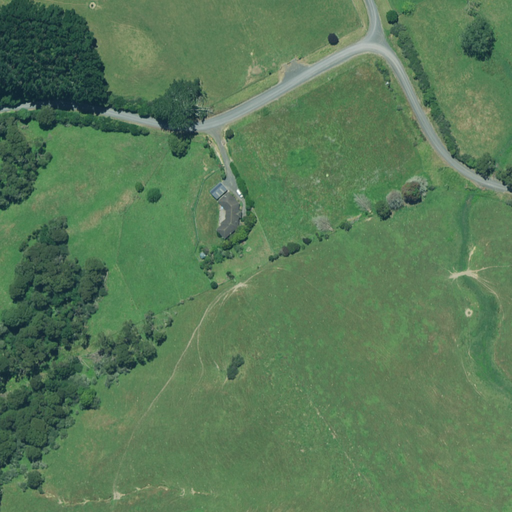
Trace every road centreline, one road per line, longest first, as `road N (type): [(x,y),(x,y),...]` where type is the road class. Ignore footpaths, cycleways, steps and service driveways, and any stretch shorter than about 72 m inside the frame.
road 1 (unclassified): [(0,101),(182,128),(214,125),(380,39)]
road 2 (unclassified): [(380,39),(450,159),(511,190)]
